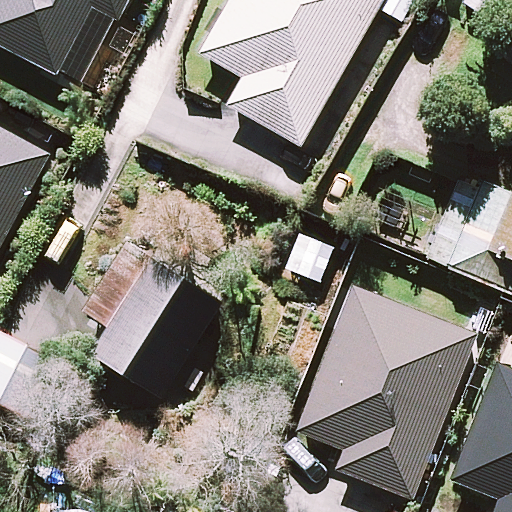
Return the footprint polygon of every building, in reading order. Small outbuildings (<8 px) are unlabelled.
[(130,0),(0,0),(0,49),(58,79),(94,11),(118,24),(130,0)] [(377,12),(384,0),(234,0),(203,60),(246,83),(231,112),(303,150),(377,12)] [(415,0),(384,0),(377,12),(402,26),(415,0)] [(0,249),(48,157),(0,132),(0,249)] [(372,239),(479,284),(511,298),(511,194),(467,176),(457,200),(446,195),(430,232),(383,212),(372,239)] [(334,248),(300,236),(287,273),(320,286),(334,248)] [(222,309),(132,251),(91,315),(112,328),(92,359),(161,403),(222,309)] [(477,337),(351,290),(296,436),(345,455),(338,475),(415,504),(477,337)] [(47,361),(0,340),(0,406),(22,417),(47,361)] [(511,511),(511,373),(500,369),(454,486),(501,504),(498,511),(511,511)]
